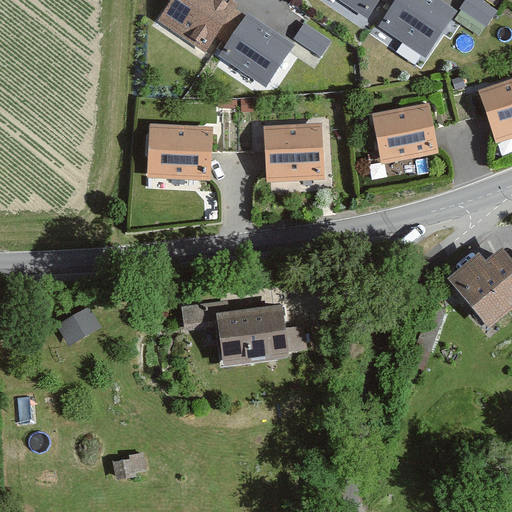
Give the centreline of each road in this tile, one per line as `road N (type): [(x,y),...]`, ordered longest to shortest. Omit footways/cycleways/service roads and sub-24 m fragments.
road 1 (unclassified): [(511,186),(400,223),(297,239),(87,264),(0,264)]
road 2 (residential): [(351,511),(392,318),(422,270),(511,195)]
